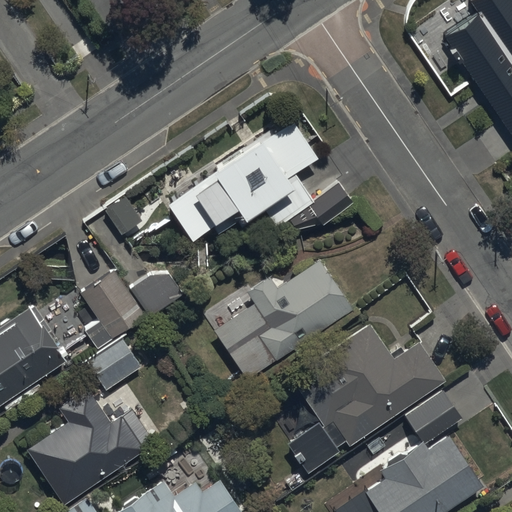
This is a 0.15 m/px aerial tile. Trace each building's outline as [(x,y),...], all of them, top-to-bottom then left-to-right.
[(511,0),(471,0),(479,10),(445,33),(511,132),(511,0)] [(253,113),(201,148),(206,155),(158,187),(186,229),(223,205),(241,233),(307,189),(288,161),(315,144),(287,103),(259,122),(253,113)] [(125,192),(103,207),(121,233),(143,219),(125,192)] [(248,290),(209,315),(242,364),(345,295),(314,249),(274,276),(264,261),(239,277),(248,290)] [(111,268),(81,289),(112,333),(142,313),(111,268)] [(128,287),(146,313),(148,317),(184,293),(169,271),(149,272),(128,287)] [(440,366),(414,328),(389,345),(363,305),(288,356),(341,433),(440,366)] [(28,306),(0,325),(0,409),(67,361),(28,306)] [(121,337),(86,361),(107,391),(141,367),(121,337)] [(21,438),(58,493),(152,430),(129,395),(106,410),(83,376),(55,395),(64,410),(21,438)] [(420,511),(479,473),(444,419),(360,474),(376,498),(354,511),(420,511)] [(226,511),(240,503),(212,461),(177,485),(163,463),(96,508),(82,488),(46,511),(226,511)]
